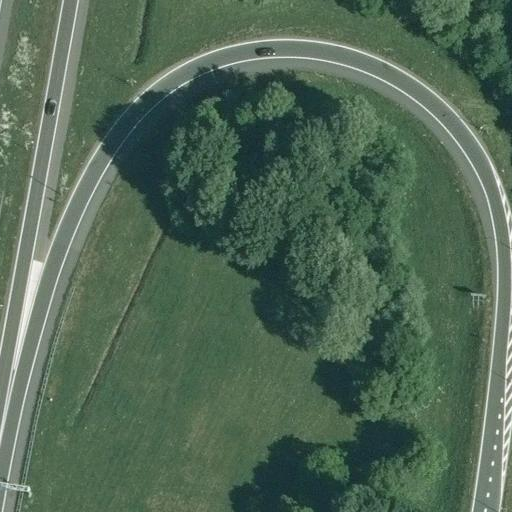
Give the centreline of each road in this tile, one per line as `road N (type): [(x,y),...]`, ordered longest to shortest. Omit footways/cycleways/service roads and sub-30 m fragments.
road 1 (motorway): [(0,439),(51,271),(129,117),(156,88),(201,63),(276,48),(321,51),(429,99),(478,157),(504,217),(508,264),(488,511)]
road 2 (motorway): [(0,391),(72,0)]
